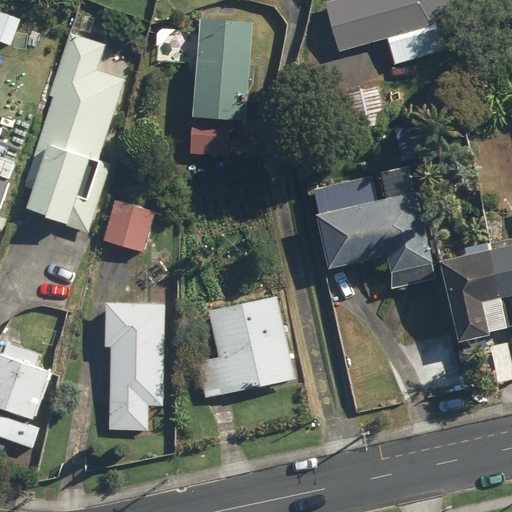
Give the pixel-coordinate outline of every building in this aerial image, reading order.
[(339,0),(324,4),(336,52),(387,40),(394,66),(443,53),(436,28),(464,0),(339,0)] [(245,123),(251,23),(198,20),(197,36),(158,34),(156,61),(195,64),(192,120),(245,123)] [(32,189),(23,213),(74,231),(87,236),(111,163),(98,159),(124,81),(96,71),(105,46),(69,35),(48,98),(53,100),(23,186),(32,189)] [(366,112),(370,129),(385,126),(377,88),(342,95),(347,116),(366,112)] [(188,126),(187,155),(226,156),(227,127),(188,126)] [(0,207),(16,165),(0,159),(0,207)] [(312,216),(325,272),(381,259),(385,275),(431,264),(415,193),(377,202),(371,177),(312,191),(318,215),(312,216)] [(155,211),(116,201),(104,243),(143,254),(155,211)] [(454,347),(487,339),(486,335),(508,330),(502,303),(511,300),(511,239),(460,251),(462,259),(436,265),(454,347)] [(216,360),(197,364),(205,401),(293,382),(275,300),(206,316),(216,360)] [(165,307),(151,306),(112,305),(105,304),(103,350),(110,350),(107,430),(146,431),(147,408),(161,409),(165,307)] [(51,374),(0,354),(0,410),(33,423),(51,374)] [(39,427),(0,414),(0,440),(7,443),(1,463),(33,474),(42,449),(33,446),(39,427)]
